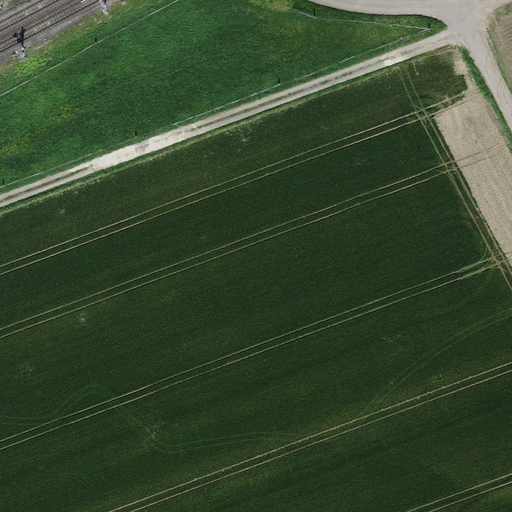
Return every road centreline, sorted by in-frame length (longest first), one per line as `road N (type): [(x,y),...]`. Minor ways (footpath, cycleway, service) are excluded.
road 1 (track): [(467,29),(0,203)]
road 2 (residential): [(338,0),(455,17),(511,111)]
